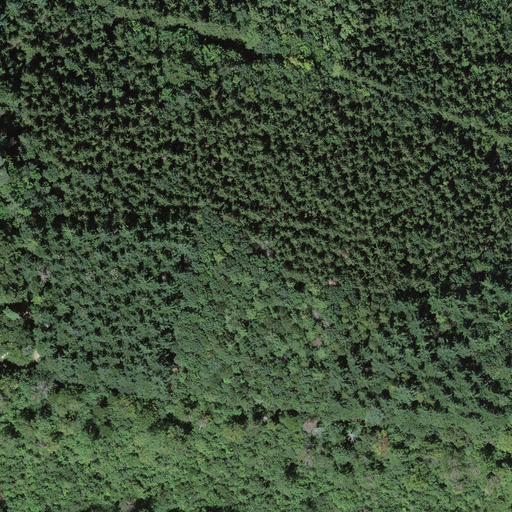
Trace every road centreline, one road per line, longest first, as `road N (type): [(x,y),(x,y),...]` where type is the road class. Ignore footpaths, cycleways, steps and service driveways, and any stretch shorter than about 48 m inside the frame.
road 1 (track): [(40,372),(128,395),(511,449)]
road 2 (track): [(511,150),(277,58),(158,34),(62,0)]
road 3 (track): [(18,234),(40,372)]
